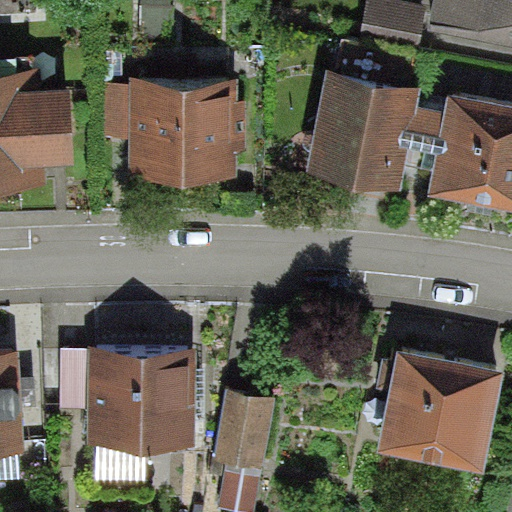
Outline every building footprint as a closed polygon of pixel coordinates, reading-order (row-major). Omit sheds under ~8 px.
[(511,0),(439,0),(432,46),(511,58),(511,0)] [(425,16),(365,6),(357,54),(417,64),(425,16)] [(29,75),(0,75),(0,213),(50,211),(49,189),(78,188),(75,110),(31,111),(29,75)] [(425,101),(329,85),(311,190),(404,206),(411,167),(442,172),(436,210),(511,222),(511,108),(456,99),(451,124),(422,119),(425,101)] [(229,86),(105,93),(108,144),(137,143),(139,191),(234,186),(229,86)] [(180,352),(91,349),(87,460),(176,463),(180,352)] [(14,351),(0,352),(0,468),(26,466),(14,351)] [(501,373),(396,356),(377,472),(482,489),(501,373)] [(270,402),(224,397),(214,475),(260,480),(270,402)]
